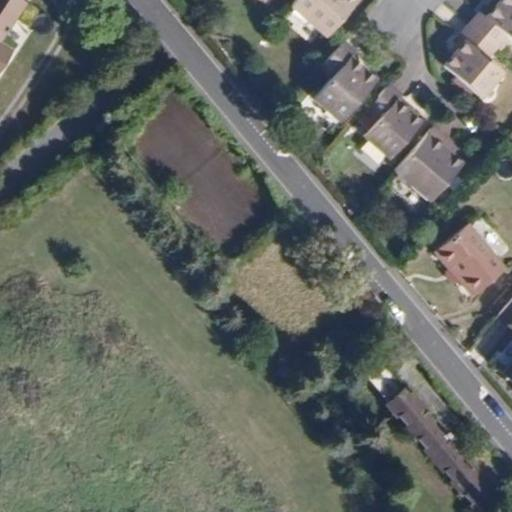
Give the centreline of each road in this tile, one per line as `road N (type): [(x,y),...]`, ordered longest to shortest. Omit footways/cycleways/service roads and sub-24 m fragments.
road 1 (residential): [(511,433),(172,40)]
road 2 (residential): [(172,40),(0,186)]
